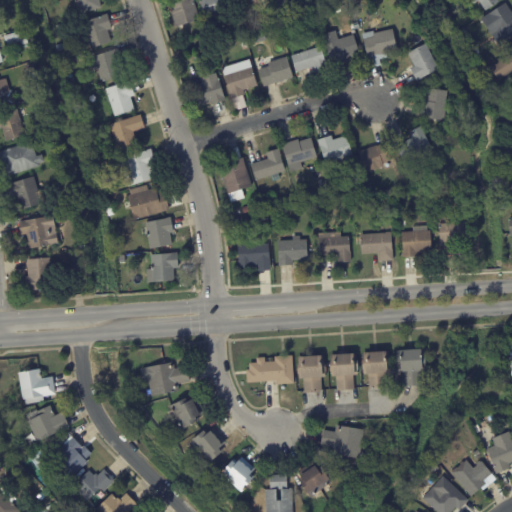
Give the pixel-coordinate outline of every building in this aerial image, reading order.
[(98,0),(102,9),(80,16),(75,0),(98,0)] [(174,0),(193,0),(200,21),(176,28),(168,2),(174,0)] [(205,18),(200,0),(233,0),(236,8),(205,18)] [(261,0),(239,8),(236,0),(261,0)] [(273,0),(306,0),(308,5),(278,14),(273,0)] [(498,0),(500,3),(486,12),(479,2),(474,5),(470,0),(498,0)] [(511,13),(511,14),(511,37),(503,44),(497,35),(492,38),(481,21),(505,5),(511,13)] [(108,17),(112,30),(107,31),(112,46),(91,52),(90,48),(85,50),(82,40),(87,39),(83,23),(107,16),(108,17)] [(314,22),(303,25),(302,19),(312,16),(314,22)] [(342,63),(332,67),(322,37),(342,30),(345,39),(354,36),(360,55),(348,59),(348,61),(342,63)] [(468,37),(462,41),(458,34),(464,30),(468,37)] [(380,67),(371,69),(369,58),(368,58),(363,35),(373,33),(374,35),(393,31),(398,52),(387,54),(388,59),(380,61),(381,66),(380,67)] [(19,32),(22,41),(26,40),(28,47),(22,48),(21,42),(7,46),(5,36),(19,32)] [(266,41),(256,44),(254,38),(265,35),(266,41)] [(471,50),(468,52),(464,45),(471,40),(475,47),(471,50)] [(511,73),(499,82),(491,69),(511,54),(511,51),(508,54),(504,48),(511,42),(511,73)] [(63,51),(57,53),(55,47),(61,45),(63,51)] [(429,50),(440,71),(418,83),(411,70),(415,68),(408,55),(426,46),(429,50)] [(308,70),(297,74),(291,57),(321,48),(328,70),(315,74),(313,69),(308,70)] [(118,50),(123,67),(120,67),(123,77),(100,84),(95,69),(90,70),(87,62),(93,60),(92,57),(118,50)] [(197,68),(181,73),(177,61),(204,53),(208,64),(197,68)] [(274,85),(264,88),(256,61),(267,58),(269,64),(287,58),(293,79),(274,85)] [(245,91),(244,92),(245,96),(232,100),(222,70),(249,61),(258,87),(245,91)] [(31,66),(34,74),(28,76),(25,69),(31,66)] [(225,102),(212,107),(211,105),(199,108),(193,88),(206,84),(205,80),(216,76),(217,80),(219,80),(226,102),(225,102)] [(8,91),(2,93),(7,107),(0,109),(0,81),(5,80),(9,91),(8,91)] [(131,83),(135,97),(131,99),(135,112),(114,118),(106,90),(130,83),(131,83)] [(445,122),(422,119),(424,103),(427,103),(428,91),(448,93),(445,122)] [(24,112),(25,117),(20,118),(25,137),(6,143),(1,128),(0,128),(0,113),(17,109),(17,110),(23,108),(24,112)] [(141,117),(145,130),(134,133),(138,148),(118,155),(110,127),(141,117)] [(404,163),(397,147),(412,140),(409,134),(422,128),(432,149),(404,163)] [(347,157),(326,163),(318,140),(332,135),(333,140),(347,136),(353,155),(347,157)] [(284,146),(298,141),(299,143),(311,139),(317,159),(301,164),(303,170),(291,174),(282,146),(284,146)] [(0,165),(0,153),(32,143),(36,158),(42,156),(44,163),(38,165),(39,168),(8,178),(4,166),(1,167),(0,165)] [(388,163),(383,165),(384,169),(365,175),(359,154),(388,144),(393,162),(388,163)] [(252,188),(228,196),(219,167),(232,163),(228,150),(238,147),(242,161),(244,160),(252,188)] [(257,182),(252,166),(268,160),(266,154),(279,150),(286,173),(257,182)] [(151,151),(156,165),(150,167),(154,180),(128,188),(119,161),(151,151)] [(357,164),(360,171),(354,174),(351,166),(357,164)] [(10,198),(6,187),(33,178),(39,194),(44,193),(48,203),(21,212),(17,200),(11,202),(10,198)] [(444,186),(451,185),(452,193),(446,194),(444,186)] [(167,199),(170,211),(134,221),(127,198),(131,197),(129,191),(147,187),(148,191),(155,189),(157,196),(165,194),(167,199)] [(290,205),(292,212),(282,215),(280,208),(290,205)] [(78,213),(58,218),(56,211),(76,206),(78,213)] [(114,216),(108,218),(106,208),(111,207),(114,216)] [(225,213),(238,209),(240,214),(237,215),(238,218),(234,219),(233,218),(227,220),(225,213)] [(56,234),(59,251),(30,256),(27,236),(21,237),(19,223),(53,217),(56,234)] [(171,220),(175,246),(150,251),(145,224),(171,219),(171,220)] [(453,257),(441,258),(439,225),(465,224),(466,243),(456,244),(456,257),(453,257)] [(415,259),(404,260),(402,234),(431,232),(432,253),(417,254),(418,259),(415,259)] [(338,265),(338,257),(320,257),(319,235),(341,234),(341,239),(350,238),(351,264),(338,265)] [(392,263),(378,263),(378,255),(360,256),(359,237),(390,235),(392,263)] [(291,267),(279,268),(278,243),(293,242),(293,238),(300,237),(300,242),(307,242),(307,262),(293,262),(293,267),(291,267)] [(269,273),(257,273),(256,270),(240,272),(238,248),(269,245),(271,272),(269,273)] [(177,256),(178,270),(173,270),(175,283),(154,285),(151,257),(177,254),(177,256)] [(28,272),(27,261),(47,260),(49,291),(26,293),(25,278),(28,278),(28,272)] [(87,277),(72,278),(71,267),(86,265),(87,277)] [(421,386),(404,387),(403,372),(398,372),(397,351),(425,349),(427,371),(422,371),(423,386),(421,386)] [(387,389),(369,390),(368,375),(364,375),(364,370),(363,370),(362,361),(363,361),(363,353),(389,351),(389,359),(390,359),(391,368),(390,368),(390,373),(386,374),(387,389)] [(355,391),(337,392),(336,377),(332,377),(332,372),(331,372),(330,363),(331,363),(331,355),(357,353),(357,361),(358,361),(359,370),(358,370),(358,375),(354,375),(355,391)] [(293,359),(294,384),(276,385),(276,381),(247,383),(247,370),(249,370),(249,364),(257,363),(257,358),(265,358),(265,362),(274,362),(274,357),(293,356),(293,359)] [(323,393),(304,394),(304,379),(299,379),(299,375),(298,375),(297,365),(299,365),(298,357),(324,356),(325,363),(326,363),(326,372),(325,372),(326,377),(322,378),(323,393)] [(187,367),(190,380),(178,383),(179,389),(151,395),(145,367),(173,361),(175,367),(186,365),(187,367)] [(53,377),(56,395),(43,397),(43,401),(26,404),(25,399),(23,400),(18,373),(40,369),(41,379),(53,377)] [(197,400),(204,413),(197,417),(199,421),(181,430),(169,407),(187,397),(189,401),(196,397),(197,400)] [(64,416),(69,427),(37,443),(24,416),(36,410),(37,412),(50,406),(55,415),(62,412),(64,416)] [(364,430),(360,459),(332,454),(333,448),(321,446),(323,430),(336,432),(337,425),(364,430)] [(215,429),(226,443),(221,447),(224,451),(209,463),(191,442),(204,430),(207,434),(214,428),(215,429)] [(511,463),(509,464),(511,468),(497,474),(487,450),(495,446),(492,439),(510,432),(511,436),(511,463)] [(82,448),(83,448),(84,447),(87,450),(88,449),(92,453),(85,460),(88,462),(70,479),(56,465),(68,454),(62,448),(73,438),(82,448)] [(62,448),(64,449),(46,466),(38,458),(56,441),(62,448)] [(37,449),(29,453),(27,447),(34,443),(37,449)] [(8,455),(5,459),(0,454),(3,451),(8,455)] [(244,460),(255,470),(251,476),(254,478),(242,493),(221,475),(233,461),(237,465),(242,458),(244,460)] [(490,475),(483,481),(485,484),(471,496),(451,472),(466,460),(473,468),(482,461),(492,474),(490,475)] [(328,485),(311,497),(299,480),(302,477),(298,471),(313,461),(319,469),(322,468),(332,483),(328,485)] [(105,471),(114,480),(103,492),(100,489),(88,501),(73,487),(89,471),(94,477),(96,475),(98,476),(104,470),(105,471)] [(26,480),(22,476),(25,472),(30,476),(26,480)] [(293,511),(266,511),(266,490),(271,490),(270,476),(287,475),(288,490),(293,490),(293,511)] [(468,502),(463,508),(460,505),(453,511),(437,511),(423,499),(443,477),(469,501),(468,502)] [(19,511),(18,511),(0,511),(0,486),(2,484),(16,498),(11,503),(19,511)] [(128,495),(137,504),(129,511),(97,511),(96,510),(112,495),(116,499),(118,498),(120,500),(126,494),(128,495)] [(64,503),(68,499),(75,506),(71,510),(64,503)]
